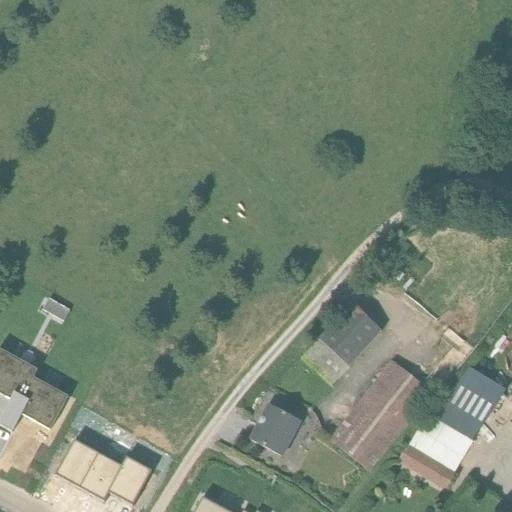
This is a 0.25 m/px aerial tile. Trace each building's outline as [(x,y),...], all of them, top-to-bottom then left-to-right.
[(48,302),(42,312),(63,323),(69,313),(48,302)] [(317,341),(301,359),(333,389),(350,370),(348,369),(381,333),(351,306),(318,342),(317,341)] [(0,352),(0,396),(10,402),(0,421),(0,426),(12,433),(21,417),(49,432),(67,399),(32,380),(36,372),(0,352)] [(390,363),(328,443),(369,475),(432,395),(390,363)] [(268,407),(249,443),(282,460),(300,424),(268,407)] [(406,447),(454,475),(472,444),(426,416),(406,447)] [(454,475),(406,447),(396,464),(444,493),(454,475)] [(224,511),(201,500),(194,511),(224,511)]
